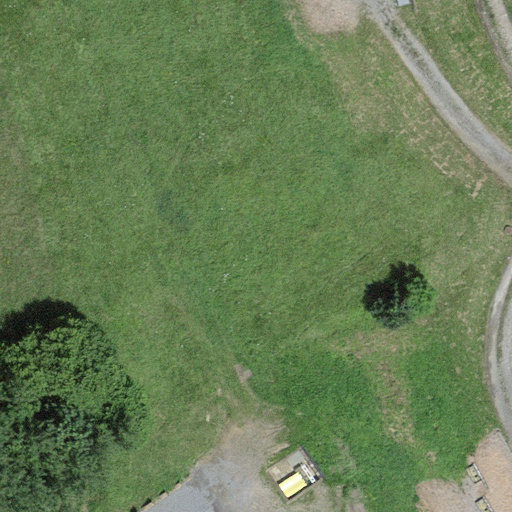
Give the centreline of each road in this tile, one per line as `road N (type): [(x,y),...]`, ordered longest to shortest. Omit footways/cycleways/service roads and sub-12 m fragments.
road 1 (track): [(511,161),(440,75),(403,0)]
road 2 (track): [(511,427),(505,417),(511,285)]
